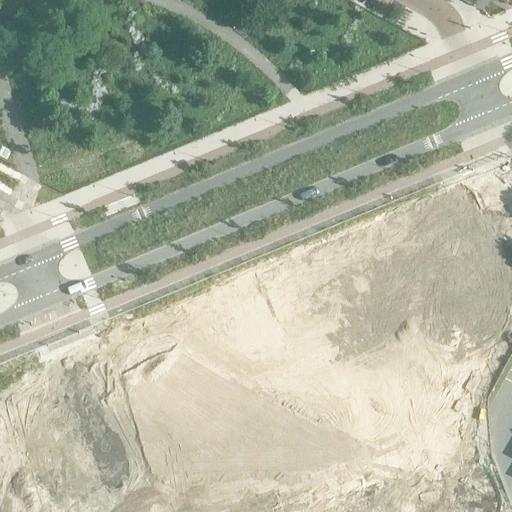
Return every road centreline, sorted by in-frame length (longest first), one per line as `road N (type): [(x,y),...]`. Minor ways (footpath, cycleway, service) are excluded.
road 1 (tertiary): [(467,78),(28,260)]
road 2 (tertiary): [(46,303),(482,120)]
road 3 (residential): [(338,511),(422,469),(511,286)]
road 4 (residential): [(134,511),(46,303)]
